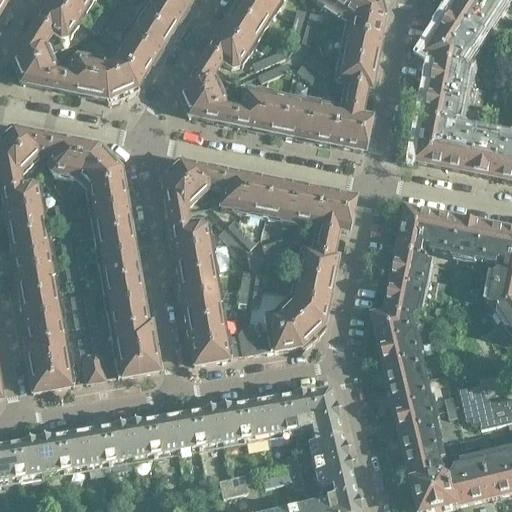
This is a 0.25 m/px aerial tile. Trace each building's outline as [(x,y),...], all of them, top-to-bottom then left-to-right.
[(0,0),(0,13),(8,0),(0,0)] [(93,6),(83,0),(51,0),(48,6),(80,26),(93,6)] [(114,9),(119,0),(109,0),(106,4),(114,9)] [(182,19),(151,0),(148,0),(137,19),(169,39),(170,37),(172,36),(176,31),(176,28),(182,19)] [(193,0),(151,0),(182,19),(187,10),(190,9),(193,3),(193,1),(193,0)] [(276,15),(252,0),(241,0),(239,4),(236,5),(233,10),(233,13),(232,15),(260,33),(268,21),(273,20),(276,15)] [(280,2),(280,0),(252,0),(276,15),(282,7),(280,2)] [(359,9),(364,0),(316,0),(313,5),(340,22),(342,19),(351,4),(359,9)] [(385,20),(377,0),(376,0),(375,0),(364,0),(359,9),(351,4),(342,19),(349,23),(346,37),(380,44),(385,20)] [(482,34),(493,16),(467,0),(462,0),(440,35),(469,53),(471,54),(483,35),(482,34)] [(467,0),(493,16),(503,0),(467,0)] [(80,26),(48,6),(42,15),(40,16),(36,21),(36,24),(27,39),(34,44),(42,32),(50,37),(59,43),(68,41),(70,42),(80,26)] [(111,38),(125,17),(117,12),(103,34),(111,38)] [(296,47),(305,16),(296,13),(287,44),(296,47)] [(254,42),(260,33),(232,15),(230,17),(228,19),(225,24),(224,26),(219,35),(251,56),(256,48),(254,42)] [(95,37),(106,21),(99,16),(88,33),(95,37)] [(309,50),(314,33),(317,19),(309,17),(300,48),(309,50)] [(169,39),(137,19),(124,39),(156,59),(162,50),(164,49),(167,44),(167,41),(169,39)] [(49,62),(43,49),(50,37),(42,32),(34,44),(27,39),(14,59),(11,61),(11,67),(13,69),(15,75),(49,62)] [(226,110),(213,80),(221,67),(230,73),(235,72),(241,62),(247,62),(251,56),(219,35),(213,45),(211,46),(207,51),(207,54),(193,76),(191,77),(187,82),(187,85),(180,96),(177,97),(188,122),(191,121),(204,123),(206,125),(212,126),(215,125),(223,127),(226,110)] [(469,53),(440,35),(426,57),(436,64),(460,68),(469,53)] [(375,70),(380,44),(346,37),(342,40),(337,62),(375,70)] [(150,69),(156,59),(124,39),(112,58),(112,61),(143,80),(144,78),(147,76),(150,71),(150,69)] [(97,51),(94,44),(93,44),(82,49),(85,56),(97,51)] [(500,59),(505,50),(498,45),(493,55),(500,59)] [(63,52),(60,46),(53,49),(56,56),(63,52)] [(254,75),(284,62),(281,55),(251,67),(254,75)] [(494,68),(500,59),(493,55),(487,64),(494,68)] [(137,90),(143,80),(112,61),(112,58),(111,59),(100,64),(95,63),(88,100),(105,103),(106,108),(119,105),(121,104),(126,102),(128,101),(139,94),(137,90)] [(88,100),(95,63),(77,59),(77,61),(69,66),(67,77),(55,74),(49,62),(15,75),(18,81),(18,84),(23,88),(26,87),(88,100)] [(329,74),(308,59),(303,66),(324,81),(329,74)] [(370,93),(375,70),(337,62),(333,85),(336,90),(342,91),(364,96),(365,92),(370,93)] [(465,90),(468,74),(467,69),(460,68),(436,64),(431,93),(474,101),(476,92),(465,90)] [(260,88),(290,75),(286,67),(256,80),(260,88)] [(327,88),(301,69),(295,77),(322,96),(327,88)] [(362,155),(368,121),(360,120),(364,96),(342,91),(337,115),(331,149),(362,155)] [(481,111),(485,94),(476,92),(474,101),(473,109),(481,111)] [(459,124),(462,107),(473,109),(474,101),(431,93),(425,121),(449,126),(454,127),(459,124)] [(256,134),(264,97),(258,95),(255,99),(244,97),(241,112),(226,110),(223,127),(235,130),(237,131),(243,132),(246,132),(256,134)] [(280,138),(287,105),(273,102),(271,98),(264,97),(256,134),(267,136),(269,138),(275,139),(277,138),(280,138)] [(305,143),(312,106),(306,105),(302,108),(287,105),(280,138),(283,139),(285,141),(291,142),(294,141),(305,143)] [(331,149),(337,115),(320,112),(318,107),(312,106),(305,143),(316,146),(318,147),(324,149),(327,148),(331,149)] [(493,124),(495,115),(485,113),(483,122),(493,124)] [(503,127),(505,117),(495,115),(493,124),(503,127)] [(449,172),(455,141),(446,139),(449,126),(425,121),(416,166),(449,172)] [(71,184),(78,147),(16,134),(14,133),(8,135),(7,137),(2,142),(28,167),(38,158),(51,161),(48,171),(54,179),(53,180),(71,184)] [(511,185),(511,148),(501,147),(501,144),(478,139),(477,142),(456,138),(455,141),(449,172),(511,185)] [(28,167),(2,142),(0,143),(0,179),(8,178),(10,192),(20,190),(18,177),(28,167)] [(123,172),(116,161),(114,159),(114,160),(111,156),(109,154),(109,155),(99,146),(95,150),(78,147),(71,184),(76,185),(84,193),(85,194),(86,192),(121,186),(119,175),(123,172)] [(188,213),(211,193),(214,174),(205,172),(203,171),(197,170),(195,170),(182,167),(179,165),(160,184),(162,186),(164,199),(163,201),(165,207),(166,210),(167,218),(170,235),(170,238),(171,244),(173,246),(174,256),(211,250),(210,244),(205,242),(204,231),(199,228),(190,230),(188,213)] [(36,180),(30,174),(25,179),(31,185),(36,180)] [(240,219),(248,181),(236,178),(234,177),(228,175),(226,176),(214,174),(211,193),(222,195),(219,209),(228,211),(230,217),(240,219)] [(43,212),(39,193),(38,194),(30,188),(20,190),(10,192),(8,178),(0,179),(0,189),(1,197),(1,199),(2,205),(3,207),(5,218),(43,212)] [(264,218),(270,185),(268,185),(266,183),(260,182),(258,183),(248,181),(240,219),(244,219),(248,215),(264,218)] [(68,194),(59,184),(53,190),(61,200),(68,194)] [(287,228),(294,190),(284,188),(282,186),(276,185),(274,186),(270,185),(264,218),(276,221),(278,226),(287,228)] [(126,210),(124,200),(125,197),(124,191),(122,189),(121,186),(86,192),(85,194),(88,217),(126,210)] [(313,228),(320,195),(317,195),(315,193),(309,192),(306,193),(294,190),(287,228),(291,229),(296,225),(313,228)] [(331,261),(337,233),(346,235),(352,202),(320,195),(313,228),(317,229),(311,254),(301,252),(299,254),(298,257),(301,262),(298,278),(331,285),(336,262),(331,261)] [(65,227),(61,207),(53,209),(57,228),(65,227)] [(130,229),(129,223),(128,221),(126,210),(88,217),(92,240),(130,234),(129,231),(130,229)] [(47,235),(43,212),(5,218),(7,228),(6,231),(7,237),(9,239),(9,242),(47,235)] [(80,238),(77,218),(76,213),(67,214),(72,239),(80,238)] [(433,250),(439,219),(407,213),(398,256),(422,261),(424,248),(433,250)] [(498,263),(504,232),(439,219),(433,250),(433,251),(454,256),(454,258),(476,263),(477,260),(498,265),(498,263)] [(255,247),(238,230),(233,224),(227,230),(249,253),(255,247)] [(511,280),(511,233),(504,232),(498,263),(508,266),(505,279),(511,280)] [(246,256),(223,233),(217,239),(239,262),(246,256)] [(134,257),(132,247),(133,244),(132,238),(130,236),(130,234),(92,240),(97,264),(134,257)] [(53,272),(47,235),(9,242),(9,244),(9,246),(10,253),(11,255),(13,266),(30,263),(32,271),(42,269),(43,274),(53,272)] [(71,259),(67,241),(59,242),(62,261),(71,259)] [(288,250),(285,242),(260,249),(263,257),(288,250)] [(85,266),(82,250),(74,252),(77,268),(85,266)] [(211,275),(208,258),(212,254),(211,250),(174,256),(176,267),(175,270),(176,276),(178,278),(178,280),(211,275)] [(291,263),(289,255),(264,262),(266,270),(291,263)] [(427,284),(431,263),(422,261),(398,256),(392,287),(435,295),(437,286),(427,284)] [(139,277),(137,270),(136,268),(134,257),(97,264),(101,288),(138,281),(138,279),(139,277)] [(74,278),(71,259),(62,261),(66,280),(74,278)] [(57,296),(53,272),(43,274),(42,269),(32,271),(30,263),(13,266),(17,289),(16,291),(17,297),(19,299),(20,302),(57,296)] [(88,282),(85,266),(77,268),(80,283),(88,282)] [(469,288),(471,276),(455,273),(453,284),(469,288)] [(213,289),(211,275),(178,280),(179,283),(178,285),(179,292),(181,293),(182,303),(219,297),(218,291),(213,289)] [(246,308),(250,276),(241,275),(237,307),(246,308)] [(259,310),(263,278),(255,276),(250,308),(259,310)] [(326,310),(331,285),(298,278),(295,294),(289,298),(292,303),(326,310)] [(511,280),(505,279),(501,279),(497,282),(491,311),(498,312),(504,321),(507,327),(509,329),(511,333),(511,280)] [(142,305),(140,294),(141,292),(140,286),(138,283),(138,281),(101,288),(105,311),(142,305)] [(420,319),(423,302),(433,304),(435,295),(392,287),(386,317),(410,321),(416,322),(420,319)] [(83,331),(76,293),(68,294),(75,332),(83,331)] [(61,319),(57,296),(20,302),(20,304),(19,307),(20,313),(22,315),(24,326),(61,319)] [(93,313),(91,297),(82,299),(85,315),(93,313)] [(219,322),(217,306),(220,301),(219,297),(182,303),(184,315),(183,318),(184,323),(186,325),(186,328),(219,322)] [(326,331),(323,328),(326,310),(292,303),(275,319),(270,318),(267,320),(269,331),(266,336),(268,343),(271,344),(273,356),(299,351),(302,355),(312,347),(318,341),(326,331)] [(147,323),(146,317),(144,315),(142,305),(105,311),(109,335),(150,328),(150,327),(146,328),(146,326),(147,323)] [(96,329),(93,313),(85,315),(88,331),(96,329)] [(423,361),(417,337),(413,338),(410,321),(386,317),(374,320),(391,392),(424,384),(419,362),(423,361)] [(65,343),(61,319),(24,326),(25,336),(25,338),(26,345),(27,346),(28,349),(28,348),(28,349),(65,343)] [(231,363),(227,339),(222,337),(219,322),(186,328),(187,330),(186,333),(187,339),(189,341),(193,369),(227,364),(227,363),(229,362),(230,363),(231,363)] [(154,351),(150,328),(109,335),(113,359),(154,351)] [(258,357),(254,336),(250,333),(246,334),(241,335),(238,339),(242,360),(258,357)] [(442,355),(437,335),(429,337),(433,357),(442,355)] [(101,359),(98,340),(90,341),(93,360),(94,360),(101,359)] [(88,361),(85,342),(77,343),(80,363),(86,362),(88,361)] [(69,366),(65,343),(28,349),(28,348),(28,349),(24,349),(28,374),(69,366)] [(158,375),(154,351),(113,359),(117,383),(118,382),(121,381),(121,382),(158,375)] [(103,384),(99,363),(94,360),(93,360),(88,361),(86,362),(83,366),(87,387),(103,384)] [(73,390),(69,366),(28,374),(32,397),(70,391),(69,390),(72,389),(72,390),(73,390)] [(439,428),(434,406),(430,407),(424,384),(391,392),(407,458),(441,450),(435,428),(439,428)] [(511,427),(511,403),(498,407),(498,405),(493,407),(485,401),(484,396),(482,397),(480,389),(458,394),(465,425),(469,425),(470,428),(476,431),(479,431),(480,435),(511,427)] [(336,422),(330,398),(326,395),(306,399),(306,398),(291,401),(283,403),(289,437),(310,433),(314,448),(341,442),(336,422)] [(458,421),(453,401),(444,403),(449,424),(458,421)] [(289,437),(283,403),(275,404),(261,406),(267,440),(289,437)] [(267,440),(261,406),(246,409),(238,410),(244,444),(267,440)] [(244,444),(238,410),(230,412),(230,411),(216,414),(222,448),(244,444)] [(222,448),(216,414),(201,416),(201,417),(193,418),(199,452),(222,448)] [(199,452),(193,418),(185,420),(185,419),(171,422),(176,456),(199,452)] [(176,456),(171,422),(156,424),(156,425),(148,426),(154,460),(176,456)] [(154,460),(148,426),(140,427),(126,429),(131,464),(154,460)] [(131,464),(126,429),(111,432),(103,434),(109,468),(131,464)] [(109,468),(103,434),(95,435),(80,437),(86,471),(109,468)] [(86,471),(80,437),(65,440),(66,440),(58,441),(64,475),(86,471)] [(462,455),(480,451),(483,462),(492,460),(487,440),(460,447),(462,455)] [(64,475),(58,441),(50,443),(50,442),(35,445),(41,479),(64,475)] [(346,464),(342,446),(341,442),(314,448),(307,449),(313,472),(346,464)] [(41,479),(35,445),(20,447),(20,448),(13,449),(19,483),(41,479)] [(0,486),(19,483),(13,449),(5,451),(5,450),(0,450),(0,486)] [(458,510),(451,482),(448,483),(441,450),(407,458),(419,511),(453,511),(458,511),(458,510)] [(299,475),(295,458),(285,461),(287,469),(289,477),(299,475)] [(511,497),(511,460),(493,465),(492,460),(483,462),(493,502),(511,497)] [(493,502),(483,462),(474,464),(476,469),(454,474),(451,482),(458,510),(493,502)] [(351,487),(346,464),(313,472),(317,489),(324,494),(331,492),(351,487)] [(289,477),(287,469),(260,476),(262,484),(289,477)] [(303,492),(299,475),(289,477),(292,486),(293,494),(303,492)] [(292,486),(289,477),(262,484),(264,492),(292,486)] [(245,488),(243,479),(231,482),(233,491),(245,488)] [(233,491),(231,482),(218,485),(220,494),(233,491)] [(357,511),(355,500),(354,500),(351,487),(331,492),(334,502),(336,511),(357,511)] [(247,497),(245,488),(233,491),(235,500),(247,497)] [(201,498),(199,490),(186,493),(189,501),(201,498)] [(235,500),(233,491),(220,494),(222,503),(235,500)] [(189,501),(186,493),(174,496),(176,505),(189,501)] [(203,507),(201,498),(189,501),(191,510),(203,507)] [(144,511),(157,509),(155,500),(142,503),(144,511)] [(182,511),(191,510),(189,501),(176,505),(177,511),(182,511)] [(336,511),(334,502),(312,508),(313,511),(336,511)] [(144,511),(142,503),(129,506),(130,511),(144,511)]
